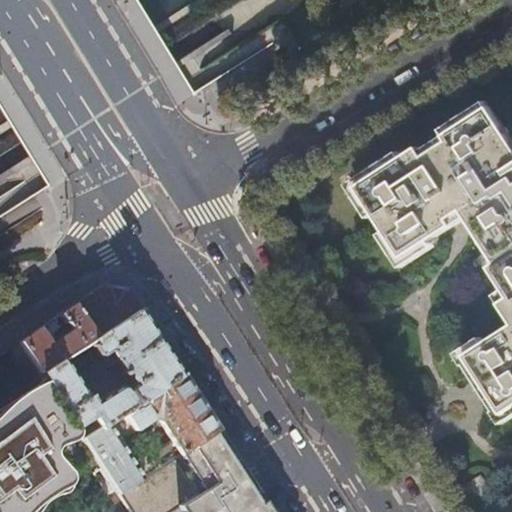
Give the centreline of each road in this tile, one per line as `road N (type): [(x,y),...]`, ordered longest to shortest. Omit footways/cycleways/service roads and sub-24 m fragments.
road 1 (residential): [(177,167),(252,147),(500,0)]
road 2 (primary): [(158,247),(336,511)]
road 3 (primary): [(387,511),(249,293)]
road 4 (primary): [(177,167),(68,0)]
road 5 (primary): [(249,293),(177,167)]
road 6 (primary): [(55,72),(58,94),(111,180)]
road 7 (primary): [(158,247),(42,278)]
road 8 (primary): [(111,180),(42,278)]
